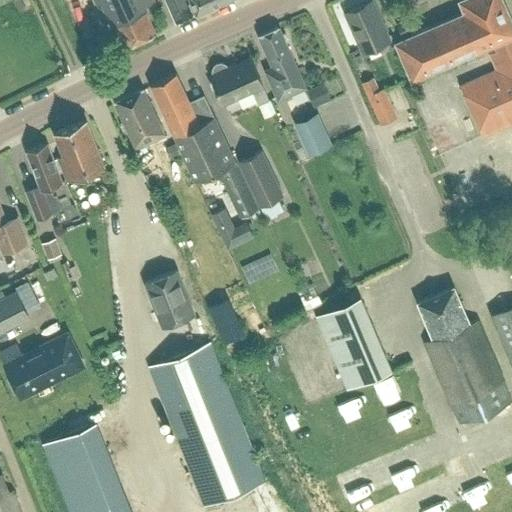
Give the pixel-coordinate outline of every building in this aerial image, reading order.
[(13,0),(19,11),(25,8),(21,0),(13,0)] [(155,31),(144,5),(153,1),(152,0),(93,0),(100,14),(107,11),(113,24),(123,46),(155,31)] [(193,15),(186,0),(166,0),(176,22),(193,15)] [(224,0),(189,0),(196,13),(224,0)] [(368,0),(344,11),(362,51),(390,39),(372,0),(368,0)] [(395,41),(411,78),(493,42),(496,49),(489,52),(496,68),(460,84),(482,135),(511,122),(511,21),(502,0),(458,0),(464,11),(395,41)] [(278,25),(258,34),(271,65),(264,69),(278,99),(306,86),(278,25)] [(249,56),(228,66),(226,63),(223,62),(220,61),(217,61),(214,63),(212,65),(211,68),(211,71),(212,73),(210,74),(223,103),(252,89),(258,103),(269,99),(249,56)] [(218,170),(229,193),(240,216),(245,213),(258,208),(213,115),(203,93),(189,100),(175,72),(150,83),(195,180),(218,170)] [(380,123),(389,119),(396,115),(383,86),(378,88),(372,76),(361,81),(380,123)] [(323,82),(307,89),(314,105),(330,98),(323,82)] [(165,135),(143,87),(114,100),(135,148),(165,135)] [(317,112),(295,122),(308,152),(330,143),(317,112)] [(104,165),(85,118),(54,131),(63,153),(57,156),(67,180),(72,178),(104,165)] [(53,195),(50,185),(62,181),(46,141),(26,149),(39,184),(25,189),(36,218),(61,209),(56,193),(53,195)] [(283,193),(261,148),(237,160),(259,205),(283,193)] [(26,242),(17,215),(5,220),(0,205),(0,244),(2,251),(26,242)] [(225,205),(210,212),(227,247),(253,235),(245,218),(234,224),(225,205)] [(34,242),(39,257),(51,253),(47,238),(34,242)] [(177,269),(145,281),(162,326),(194,313),(177,269)] [(453,285),(417,300),(432,337),(425,340),(459,421),(511,399),(477,318),(469,322),(453,285)] [(0,324),(26,311),(15,290),(0,297),(0,324)] [(359,294),(315,314),(347,387),(391,368),(359,294)] [(203,303),(213,332),(225,328),(216,299),(203,303)] [(511,303),(491,312),(510,359),(511,364),(511,303)] [(83,364),(67,331),(4,362),(20,396),(83,364)] [(211,341),(149,365),(203,504),(265,479),(211,341)] [(0,511),(20,511),(12,489),(7,491),(0,472),(0,471),(0,511)]
